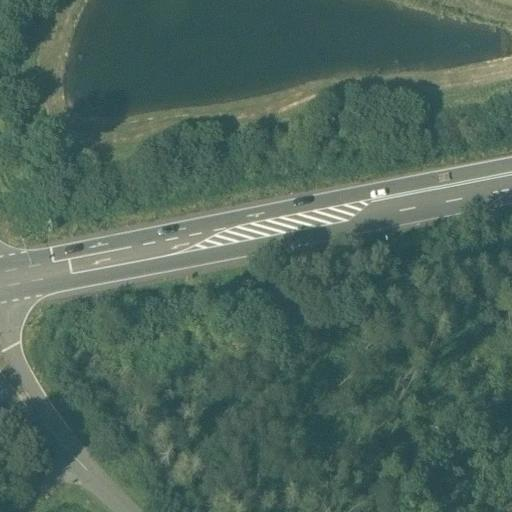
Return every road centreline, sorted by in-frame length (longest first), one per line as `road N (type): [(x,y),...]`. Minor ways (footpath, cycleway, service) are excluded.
road 1 (trunk): [(0,282),(511,181)]
road 2 (residential): [(0,365),(73,461),(128,511)]
